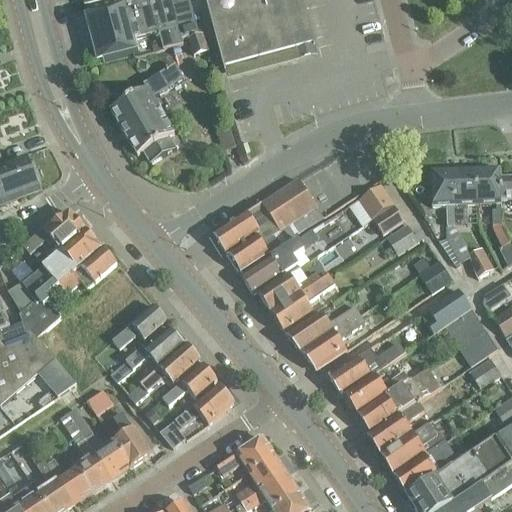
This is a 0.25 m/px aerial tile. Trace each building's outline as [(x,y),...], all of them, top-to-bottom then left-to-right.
[(81,0),(83,0),(85,9),(103,5),(121,0),(81,0)] [(121,0),(103,5),(106,13),(86,19),(89,29),(92,38),(95,40),(97,50),(95,52),(98,62),(102,62),(103,65),(138,55),(134,42),(157,36),(162,51),(182,46),(180,41),(198,35),(190,5),(187,0),(121,0)] [(315,50),(302,0),(204,0),(225,74),(226,74),(225,71),(306,49),(313,47),(314,50),(315,50)] [(187,42),(193,59),(207,54),(202,37),(187,42)] [(154,101),(184,83),(176,70),(144,88),(147,92),(111,114),(138,159),(144,156),(150,168),(176,152),(169,141),(175,137),(154,101)] [(219,161),(238,163),(240,140),(222,138),(219,161)] [(0,207),(41,192),(40,188),(41,183),(35,167),(31,165),(30,162),(0,173),(0,207)] [(499,172),(477,173),(478,208),(493,208),(494,213),(490,213),(490,230),(501,251),(510,247),(501,229),(500,204),(500,180),(499,180),(499,172)] [(453,174),(454,229),(457,229),(463,229),(462,209),(478,208),(477,173),(453,174)] [(453,174),(429,174),(430,210),(445,209),(445,230),(446,242),(458,267),(469,262),(468,259),(469,259),(466,248),(457,229),(454,229),(453,174)] [(511,180),(500,180),(500,204),(511,204),(511,180)] [(324,221),(317,210),(299,184),(215,240),(228,259),(231,257),(235,263),(233,267),(238,273),(242,273),(244,275),(324,221)] [(358,203),(369,219),(391,205),(380,188),(358,203)] [(373,223),(383,239),(405,224),(394,209),(373,223)] [(54,243),(63,253),(87,232),(80,222),(76,223),(69,215),(54,228),(51,225),(26,246),(22,248),(30,257),(45,245),(43,243),(46,241),(50,246),(54,243)] [(407,229),(387,242),(398,259),(419,246),(407,229)] [(63,253),(30,280),(41,294),(99,246),(87,232),(63,253)] [(282,278),(284,282),(289,279),(300,271),(292,259),(303,252),(298,243),(242,280),(254,297),(282,278)] [(99,246),(41,294),(52,307),(81,284),(87,291),(117,267),(103,251),(99,246)] [(494,273),(482,252),(469,259),(468,259),(469,262),(470,262),(475,276),(477,282),(494,273)] [(439,265),(419,279),(432,299),(453,285),(439,265)] [(272,311),(274,316),(322,284),(318,277),(308,283),(300,271),(289,279),(284,282),(259,298),(266,310),(272,311)] [(0,303),(0,408),(0,409),(33,382),(57,411),(80,396),(54,364),(36,342),(63,320),(52,307),(41,294),(30,280),(23,287),(24,289),(9,298),(21,317),(18,320),(26,330),(13,335),(0,303)] [(322,284),(274,316),(279,323),(278,328),(284,337),(314,318),(304,303),(309,300),(311,304),(335,288),(329,280),(322,284)] [(488,315),(511,300),(503,288),(485,300),(484,308),(488,315)] [(445,332),(446,333),(473,315),(459,293),(427,315),(433,325),(427,329),(428,331),(412,342),(418,350),(445,332)] [(126,334),(112,346),(118,353),(138,336),(144,343),(165,325),(153,310),(137,324),(126,334)] [(298,349),(303,355),(359,318),(354,310),(328,328),(320,317),(289,338),(289,343),(294,350),(298,349)] [(511,337),(511,310),(493,323),(506,342),(511,337)] [(446,333),(459,352),(485,334),(473,315),(446,333)] [(359,318),(303,355),(308,361),(308,365),(314,372),(318,372),(319,373),(346,355),(339,344),(365,327),(359,318)] [(112,377),(118,385),(149,359),(160,371),(184,350),(178,344),(180,340),(175,334),(169,334),(146,353),(143,350),(126,365),(112,377)] [(485,334),(459,352),(471,371),(498,353),(485,334)] [(160,371),(128,399),(135,407),(149,396),(167,380),(173,387),(178,383),(181,386),(203,368),(186,348),(184,350),(160,371)] [(343,401),(345,399),(376,379),(406,360),(400,350),(379,364),(372,353),(330,381),(343,401)] [(469,377),(481,394),(502,379),(490,363),(469,377)] [(203,368),(181,386),(162,403),(168,411),(188,394),(195,403),(217,384),(203,368)] [(356,420),(369,438),(419,405),(440,391),(428,373),(410,385),(409,384),(357,420),(356,420)] [(352,411),(357,420),(409,384),(405,377),(390,386),(389,384),(382,389),(376,379),(345,399),(345,404),(350,411),(352,411)] [(209,429),(234,408),(219,389),(160,437),(173,453),(186,443),(179,434),(200,418),(209,429)] [(113,408),(103,394),(88,405),(97,419),(113,408)] [(511,426),(511,401),(494,414),(506,431),(511,426)] [(368,439),(381,459),(413,437),(406,426),(411,423),(425,414),(419,405),(369,438),(368,439)] [(76,411),(68,417),(112,483),(131,470),(114,446),(101,455),(98,450),(101,448),(76,411)] [(91,461),(76,471),(93,496),(112,483),(68,417),(60,422),(85,458),(89,456),(91,461)] [(121,417),(114,422),(125,438),(114,446),(131,470),(132,472),(152,458),(133,431),(121,417)] [(440,437),(436,439),(428,427),(413,437),(381,459),(394,478),(442,447),(445,445),(440,437)] [(407,499),(415,511),(445,511),(511,468),(511,430),(448,473),(407,499)] [(241,468),(248,478),(275,460),(263,442),(218,472),(223,479),(241,468)] [(447,455),(442,447),(394,478),(407,499),(448,473),(439,460),(447,455)] [(54,486),(38,496),(49,511),(68,511),(74,508),(48,468),(34,448),(27,453),(47,484),(51,482),(54,486)] [(236,499),(242,508),(287,478),(275,460),(248,478),(253,487),(236,499)] [(55,463),(48,468),(74,508),(93,496),(76,471),(62,480),(59,476),(62,474),(55,463)] [(511,468),(445,511),(478,511),(491,502),(511,488),(511,468)] [(274,511),(298,497),(287,478),(242,508),(236,511),(255,511),(265,505),(269,511),(274,511)] [(189,492),(194,499),(207,490),(203,482),(189,492)] [(10,494),(11,497),(21,511),(49,511),(38,496),(24,506),(21,502),(25,500),(18,489),(10,494)] [(0,504),(0,511),(21,511),(11,497),(0,504)] [(308,511),(298,497),(274,511),(308,511)]
